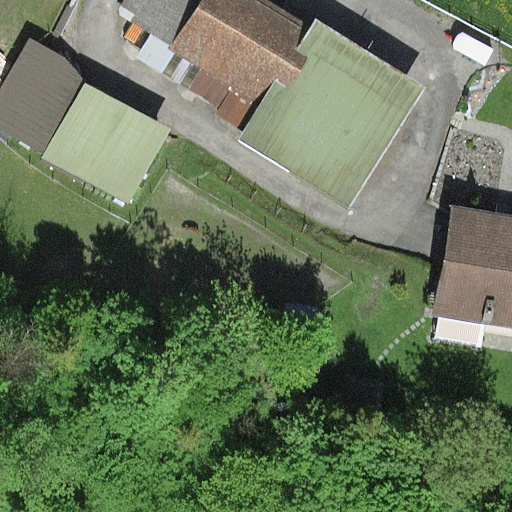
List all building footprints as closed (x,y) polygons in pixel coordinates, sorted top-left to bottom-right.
[(325,43),(256,0),(124,0),(117,13),(204,68),(190,92),(247,127),(238,141),(356,215),(432,94),(332,31),(325,43)] [(0,92),(0,129),(45,156),(83,85),(70,63),(30,39),(0,92)] [(171,132),(83,85),(45,156),(43,159),(131,206),(171,132)] [(511,216),(458,207),(439,314),(511,326),(511,216)] [(320,309),(289,305),(283,347),(313,351),(320,309)]
